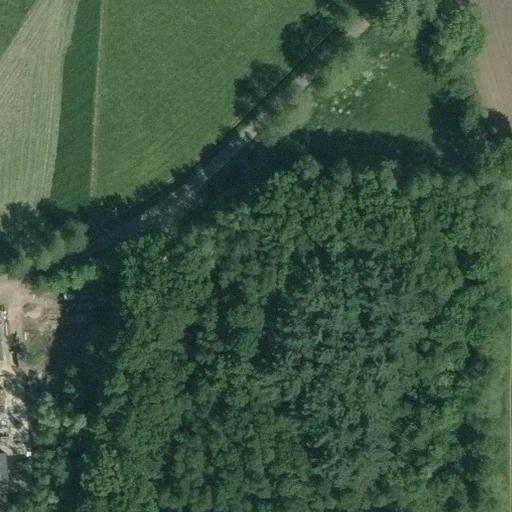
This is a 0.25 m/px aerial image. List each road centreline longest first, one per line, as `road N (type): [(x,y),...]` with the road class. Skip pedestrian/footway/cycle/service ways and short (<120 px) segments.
road 1 (unclassified): [(388,0),(172,201),(0,281)]
road 2 (track): [(172,201),(291,176),(357,175),(484,205),(510,226)]
road 3 (track): [(172,201),(171,243),(111,511)]
